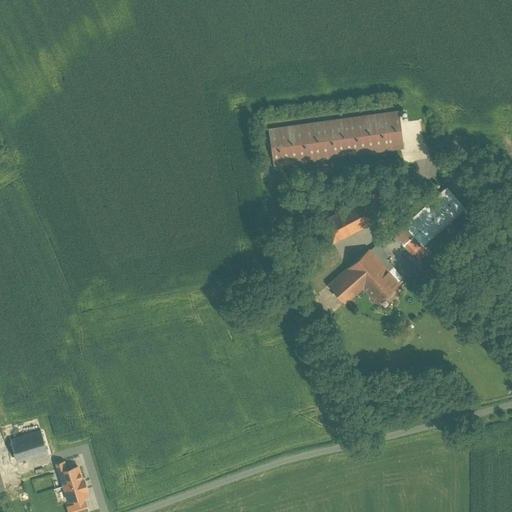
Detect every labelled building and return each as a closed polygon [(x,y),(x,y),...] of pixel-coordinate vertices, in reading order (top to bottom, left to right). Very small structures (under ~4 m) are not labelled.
[(398,112),(269,129),(274,167),(403,149),(398,112)] [(445,188),(392,235),(416,262),(426,253),(421,247),(463,209),(445,188)] [(319,222),(330,244),(377,220),(365,198),(319,222)] [(327,278),(348,305),(356,299),(364,292),(373,303),(400,282),(370,244),(329,276),(327,278)] [(10,439),(17,460),(47,451),(41,430),(10,439)] [(80,465),(57,472),(67,501),(89,494),(80,465)] [(27,496),(28,498),(51,491),(47,476),(24,483),(26,491),(18,494),(20,499),(27,496)] [(28,498),(32,511),(57,511),(51,491),(28,498)]
